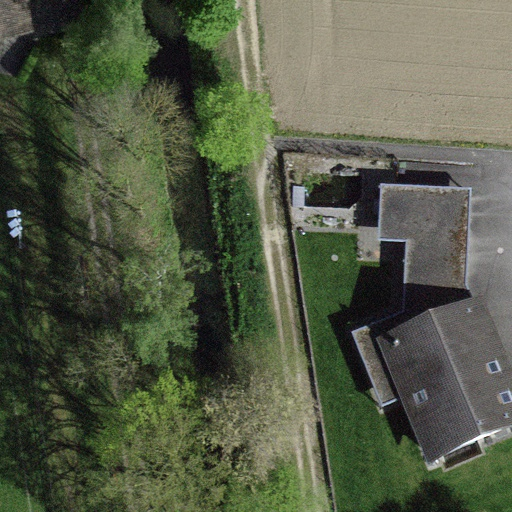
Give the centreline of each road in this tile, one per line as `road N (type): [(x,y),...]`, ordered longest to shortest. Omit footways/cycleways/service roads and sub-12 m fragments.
road 1 (track): [(146,511),(70,40)]
road 2 (track): [(312,511),(260,144)]
road 3 (track): [(260,144),(243,0)]
